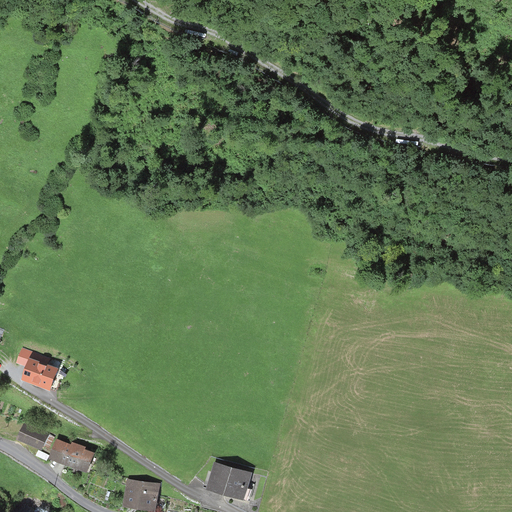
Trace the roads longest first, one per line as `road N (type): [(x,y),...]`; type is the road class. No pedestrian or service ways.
road 1 (track): [(511,161),(348,119),(247,49),(135,0)]
road 2 (unclassified): [(104,511),(0,446)]
